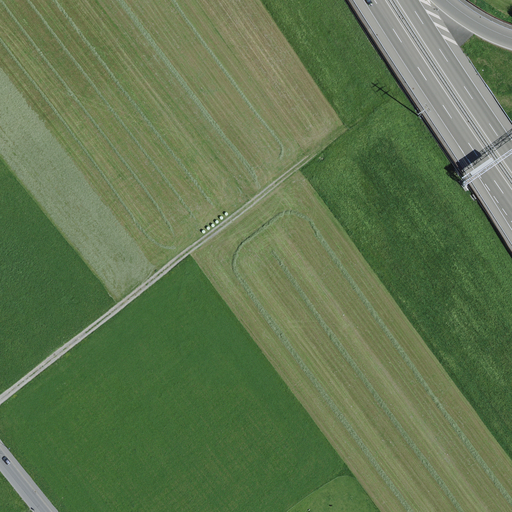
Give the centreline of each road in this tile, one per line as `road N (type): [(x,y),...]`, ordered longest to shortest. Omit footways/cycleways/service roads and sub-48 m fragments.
road 1 (track): [(324,146),(0,401)]
road 2 (motorway): [(376,0),(511,206)]
road 3 (motorway): [(511,161),(409,0)]
